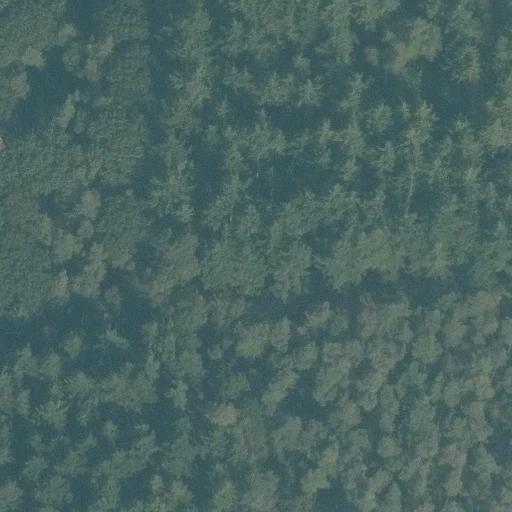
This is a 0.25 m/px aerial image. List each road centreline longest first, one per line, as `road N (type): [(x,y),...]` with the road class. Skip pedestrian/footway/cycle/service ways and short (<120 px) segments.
road 1 (track): [(0,383),(169,320),(511,307)]
road 2 (track): [(150,0),(137,333)]
road 3 (track): [(321,511),(229,323)]
